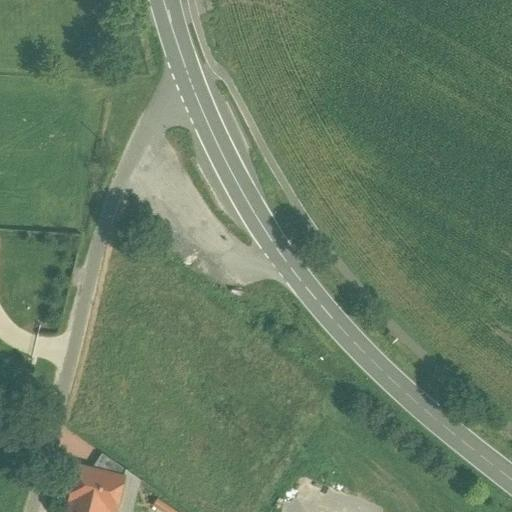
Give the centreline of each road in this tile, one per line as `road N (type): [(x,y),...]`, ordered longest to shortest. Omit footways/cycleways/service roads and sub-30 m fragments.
road 1 (residential): [(141,142),(99,237),(31,511)]
road 2 (secondary): [(283,261),(383,374),(511,481)]
road 3 (unclassified): [(141,142),(203,236),(247,267),(283,261)]
road 4 (secondary): [(191,83),(222,157),(283,261)]
